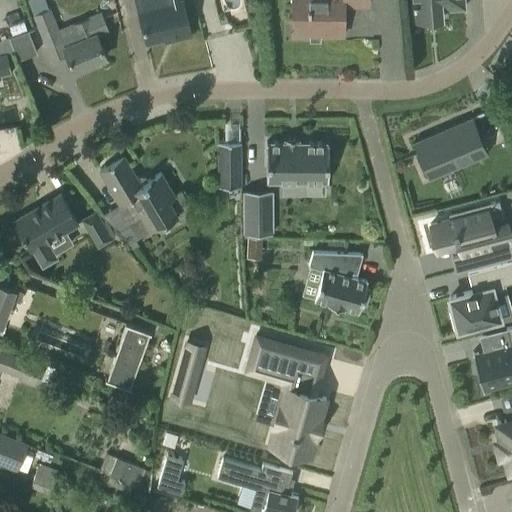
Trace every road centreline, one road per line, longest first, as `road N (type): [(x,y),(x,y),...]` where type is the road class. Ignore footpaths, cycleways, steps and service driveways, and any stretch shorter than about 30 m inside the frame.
road 1 (residential): [(0,179),(63,132),(129,101),(193,91),(427,87),(473,60),(511,12)]
road 2 (residential): [(427,359),(384,369),(338,511)]
road 3 (residential): [(427,359),(466,511)]
